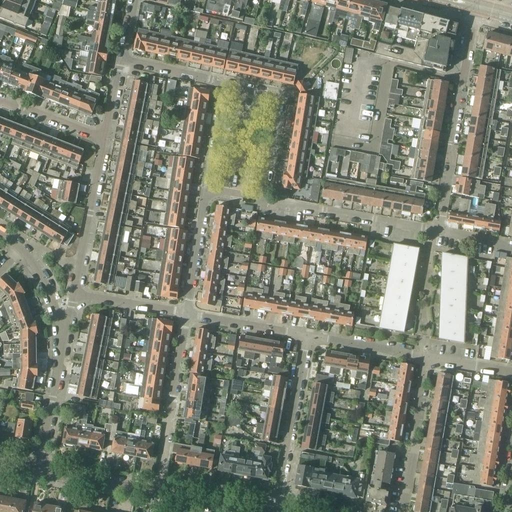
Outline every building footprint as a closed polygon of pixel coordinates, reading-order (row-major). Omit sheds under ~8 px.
[(5,0),(5,1),(32,11),(35,3),(28,0),(5,0)] [(208,0),(206,11),(215,13),(218,3),(218,0),(208,0)] [(218,0),(218,3),(215,13),(228,16),(231,0),(218,0)] [(236,0),(231,18),(243,21),(248,0),(236,0)] [(297,0),(298,0),(297,3),(298,3),(303,5),(301,15),(305,16),(309,0),(297,0)] [(316,37),(325,6),(326,0),(313,0),(313,3),(304,34),(316,37)] [(326,0),(325,6),(330,7),(329,12),(330,12),(327,23),(332,25),(333,23),(334,19),(333,19),(338,0),(326,0)] [(334,19),(333,23),(337,24),(339,18),(345,20),(347,12),(350,0),(338,0),(333,19),(334,19)] [(350,0),(347,12),(345,20),(352,22),(350,28),(355,29),(362,0),(350,0)] [(365,0),(362,0),(355,29),(359,30),(363,16),(370,18),(375,1),(369,0),(368,0),(368,1),(365,0)] [(4,5),(2,9),(29,20),(32,11),(5,1),(3,4),(4,5)] [(60,9),(62,4),(55,1),(52,9),(59,12),(60,9)] [(370,18),(369,22),(375,24),(373,29),(379,31),(386,6),(381,4),(381,3),(375,1),(370,18)] [(90,7),(89,11),(97,13),(113,16),(114,12),(115,13),(117,6),(99,3),(97,8),(90,7)] [(147,10),(148,11),(153,11),(153,10),(154,6),(148,5),(144,4),(142,12),(146,13),(147,10)] [(67,17),(68,18),(71,8),(62,6),(60,10),(60,12),(59,12),(58,16),(60,16),(67,17)] [(389,8),(381,39),(393,42),(394,36),(401,10),(395,8),(394,9),(389,8)] [(0,12),(1,13),(0,14),(0,18),(25,28),(29,20),(2,9),(0,11),(0,12)] [(394,36),(416,42),(424,16),(401,10),(394,36)] [(89,11),(87,21),(111,26),(112,21),(114,22),(115,16),(113,16),(97,13),(89,11)] [(64,28),(67,17),(60,16),(57,27),(64,29),(64,28)] [(424,16),(416,42),(415,49),(396,44),(392,45),(379,41),(375,55),(434,70),(443,72),(442,72),(446,73),(447,66),(451,67),(453,57),(450,56),(451,52),(453,52),(455,42),(454,42),(455,37),(456,37),(457,36),(456,36),(457,34),(458,35),(460,29),(459,28),(459,25),(424,16)] [(87,21),(86,25),(94,27),(93,33),(111,36),(112,29),(111,29),(111,26),(87,21)] [(54,36),(63,38),(63,37),(62,37),(63,33),(64,29),(57,27),(56,36),(54,36)] [(135,46),(134,50),(145,53),(145,52),(150,32),(139,29),(138,35),(137,35),(136,41),(136,40),(134,45),(135,46)] [(14,37),(25,41),(25,40),(27,35),(17,31),(14,37)] [(150,32),(145,52),(156,54),(161,34),(150,32)] [(78,41),(83,42),(108,46),(108,42),(110,42),(111,36),(93,33),(92,38),(91,39),(78,36),(78,41)] [(488,33),(484,50),(496,53),(500,36),(488,33)] [(161,34),(156,54),(167,57),(172,37),(161,34)] [(27,35),(25,40),(25,41),(24,44),(33,48),(37,39),(27,35)] [(61,48),(63,38),(54,36),(53,43),(55,46),(61,48)] [(334,36),(332,43),(338,44),(340,40),(340,38),(334,36)] [(494,61),(493,68),(498,68),(499,62),(500,54),(501,55),(507,56),(511,40),(500,36),(496,53),(494,61)] [(172,37),(167,57),(178,59),(183,39),(172,37)] [(178,59),(190,62),(194,42),(183,39),(178,59)] [(352,40),(351,46),(359,48),(361,42),(352,40)] [(48,41),(47,41),(46,46),(44,49),(50,52),(53,46),(47,44),(48,41)] [(216,47),(212,67),(223,70),(228,50),(229,44),(218,41),(216,47)] [(83,42),(81,51),(90,53),(108,56),(109,50),(107,49),(108,46),(83,42)] [(194,42),(190,62),(201,65),(205,45),(194,42)] [(205,45),(201,65),(212,67),(216,47),(205,45)] [(351,65),(353,53),(354,50),(346,49),(344,63),(351,65)] [(70,60),(71,59),(72,53),(58,50),(63,58),(70,60)] [(230,50),(225,70),(237,73),(241,53),(230,50)] [(264,58),(259,78),(271,80),(275,60),(268,59),(270,53),(266,52),(264,58)] [(80,58),(79,61),(79,62),(104,66),(104,62),(106,63),(108,56),(90,53),(88,59),(80,57),(80,58)] [(241,53),(237,73),(248,75),(253,55),(241,53)] [(253,55),(248,75),(259,78),(264,58),(253,55)] [(6,57),(0,73),(0,80),(2,82),(2,83),(6,85),(6,83),(8,84),(14,69),(16,63),(10,60),(11,59),(6,57)] [(73,60),(71,59),(70,60),(63,58),(71,71),(73,60)] [(275,60),(271,80),(282,83),(286,63),(275,60)] [(79,62),(79,66),(87,68),(86,73),(102,76),(102,75),(103,75),(104,71),(103,70),(104,66),(79,62)] [(9,84),(8,85),(13,87),(13,86),(18,88),(27,65),(22,63),(19,71),(14,69),(8,84),(9,84)] [(286,63),(282,83),(293,86),(298,66),(286,63)] [(27,65),(18,88),(21,89),(21,90),(27,93),(36,69),(27,65)] [(394,67),(391,84),(397,85),(398,81),(401,82),(401,83),(403,83),(406,70),(394,67)] [(481,68),(479,78),(499,81),(501,71),(492,70),(481,68)] [(36,69),(27,93),(38,97),(44,81),(38,79),(41,71),(36,69)] [(44,81),(38,97),(44,100),(45,98),(48,99),(56,77),(53,76),(50,83),(44,81)] [(56,77),(48,99),(53,101),(52,103),(57,104),(57,103),(59,103),(64,88),(66,83),(61,81),(61,79),(56,77)] [(479,78),(478,88),(498,91),(499,81),(479,78)] [(168,80),(166,95),(174,96),(177,82),(168,80)] [(429,80),(427,90),(447,94),(448,84),(429,80)] [(134,81),(132,92),(152,95),(154,85),(134,81)] [(64,88),(59,103),(59,104),(59,105),(63,107),(64,105),(68,107),(77,85),(73,83),(73,85),(72,85),(66,83),(64,88)] [(326,83),(325,91),(337,93),(338,85),(326,83)] [(402,96),(403,90),(397,89),(397,85),(391,84),(389,94),(402,96)] [(77,85),(68,107),(73,109),(72,110),(78,112),(78,111),(78,112),(79,111),(83,96),(83,95),(85,95),(86,91),(81,90),(82,87),(77,85)] [(184,92),(183,98),(188,99),(187,99),(208,102),(210,91),(205,91),(206,90),(201,89),(200,90),(194,89),(189,88),(188,93),(184,92)] [(478,88),(476,97),(496,101),(498,91),(478,88)] [(79,111),(78,112),(91,117),(100,95),(86,90),(86,91),(85,95),(83,95),(83,96),(79,111)] [(427,90),(425,100),(445,104),(447,94),(427,90)] [(337,93),(325,91),(323,99),(335,101),(337,93)] [(132,92),(130,101),(156,106),(157,102),(151,100),(152,95),(132,92)] [(389,94),(387,104),(394,105),(398,106),(399,99),(404,100),(405,97),(402,96),(389,94)] [(299,95),(298,107),(318,110),(320,98),(314,97),(299,95)] [(476,97),(474,107),(494,111),(496,101),(476,97)] [(187,99),(186,110),(206,114),(208,102),(187,99)] [(425,100),(423,110),(443,114),(445,104),(425,100)] [(130,101),(128,111),(148,115),(149,109),(155,110),(156,106),(130,101)] [(298,107),(296,118),(316,121),(318,110),(298,107)] [(474,107),(472,117),(492,121),(494,111),(474,107)] [(186,110),(184,122),(204,125),(206,114),(186,110)] [(423,110),(421,120),(441,124),(443,114),(423,110)] [(128,111),(126,121),(152,126),(153,121),(147,120),(148,115),(128,111)] [(472,117),(471,127),(491,131),(496,132),(497,122),(492,121),(472,117)] [(296,118),(294,129),(314,133),(316,121),(296,118)] [(421,120),(420,130),(440,134),(441,124),(421,120)] [(126,121),(124,131),(144,134),(145,129),(151,130),(152,126),(126,121)] [(8,122),(1,141),(10,144),(17,125),(8,122)] [(184,122),(182,133),(202,136),(204,125),(184,122)] [(390,125),(384,123),(382,134),(393,136),(394,129),(390,129),(390,125)] [(19,126),(11,145),(21,149),(28,130),(19,126)] [(471,127),(469,137),(489,141),(491,131),(471,127)] [(294,129),(292,141),(312,144),(316,145),(318,133),(314,133),(294,129)] [(28,130),(21,149),(30,152),(37,133),(28,130)] [(420,130),(418,140),(438,143),(440,134),(420,130)] [(122,140),(122,142),(142,146),(142,144),(148,145),(149,141),(143,140),(144,134),(124,131),(122,140)] [(37,133),(30,152),(40,156),(47,137),(37,133)] [(182,133),(180,144),(201,147),(202,136),(182,133)] [(392,141),(393,136),(382,134),(381,143),(387,144),(388,140),(392,141)] [(47,137),(40,156),(50,159),(57,141),(47,137)] [(469,137),(467,147),(487,151),(489,141),(469,137)] [(418,140),(416,149),(436,153),(438,143),(418,140)] [(57,141),(50,159),(59,163),(66,144),(57,141)] [(292,141),(290,152),(310,156),(312,144),(292,141)] [(122,143),(120,152),(140,156),(141,151),(147,152),(148,148),(142,147),(142,146),(122,142),(122,143)] [(381,143),(379,152),(391,154),(392,145),(387,144),(381,143)] [(66,144),(59,163),(68,167),(75,148),(66,144)] [(180,144),(178,156),(199,159),(201,147),(180,144)] [(467,147),(465,156),(486,160),(487,151),(467,147)] [(75,148),(68,167),(73,168),(77,170),(79,164),(84,151),(75,148)] [(340,156),(341,150),(331,148),(329,161),(337,163),(338,156),(340,156)] [(410,148),(408,158),(414,160),(434,163),(436,153),(416,149),(410,148)] [(351,152),(341,150),(340,156),(344,157),(344,160),(349,161),(351,152)] [(120,152),(118,162),(144,168),(145,164),(139,162),(140,156),(120,152)] [(290,152),(288,164),(308,167),(310,156),(290,152)] [(351,152),(349,161),(349,162),(359,164),(360,160),(361,154),(351,152)] [(391,154),(379,152),(387,162),(386,164),(393,166),(400,167),(400,163),(390,161),(391,154)] [(367,173),(368,168),(369,161),(370,162),(371,155),(361,154),(360,160),(362,160),(360,172),(367,173)] [(375,169),(378,170),(379,163),(380,158),(377,157),(371,155),(370,162),(368,173),(374,174),(375,169)] [(465,156),(463,166),(474,168),(484,170),(484,168),(486,160),(465,156)] [(174,157),(172,169),(193,172),(194,160),(174,157)] [(413,168),(412,170),(433,173),(434,168),(434,163),(414,160),(413,168)] [(117,168),(116,172),(136,176),(137,171),(143,172),(144,168),(118,162),(117,168)] [(286,174),(286,175),(302,177),(306,178),(308,167),(288,164),(286,174)] [(463,168),(462,176),(462,177),(482,180),(484,170),(474,168),(463,166),(463,168)] [(172,169),(171,180),(191,183),(193,172),(172,169)] [(412,170),(411,180),(431,183),(433,173),(412,170)] [(116,172),(114,182),(140,187),(141,183),(135,182),(136,176),(116,172)] [(500,173),(494,172),(492,182),(498,183),(499,182),(500,173)] [(284,179),(282,189),(291,190),(291,189),(300,190),(299,189),(302,177),(286,175),(286,174),(284,174),(283,179),(284,179)] [(33,176),(32,176),(28,184),(34,187),(37,180),(38,179),(33,176)] [(5,178),(0,185),(0,204),(10,189),(5,186),(8,181),(5,178)] [(326,178),(323,198),(333,199),(336,179),(326,178)] [(456,183),(456,186),(485,191),(486,187),(485,187),(479,186),(480,182),(460,178),(459,184),(456,183)] [(336,179),(333,199),(343,201),(346,181),(336,179)] [(366,185),(362,205),(372,206),(376,186),(377,181),(367,179),(366,185)] [(54,180),(52,189),(58,190),(58,191),(78,195),(80,185),(60,181),(54,180)] [(171,180),(169,192),(189,195),(191,183),(171,180)] [(346,181),(343,201),(352,203),(356,183),(346,181)] [(114,182),(112,192),(132,196),(133,191),(139,192),(140,187),(114,182)] [(356,183),(352,203),(362,205),(366,185),(356,183)] [(376,186),(372,206),(382,208),(385,188),(376,186)] [(405,192),(402,212),(412,213),(415,193),(415,194),(417,187),(416,187),(412,186),(412,188),(411,188),(410,192),(405,192)] [(456,186),(455,189),(458,189),(457,195),(470,197),(477,198),(477,199),(483,200),(484,195),(485,191),(456,186)] [(10,189),(0,204),(0,206),(8,212),(22,189),(18,187),(15,192),(10,189)] [(385,188),(382,208),(392,210),(395,190),(385,188)] [(24,190),(10,213),(18,218),(29,201),(24,198),(27,192),(24,190)] [(53,190),(51,198),(56,201),(76,205),(78,195),(58,191),(53,190)] [(395,190),(392,210),(402,212),(405,192),(395,190)] [(112,192),(110,202),(136,207),(137,203),(131,202),(132,196),(112,192)] [(169,192),(167,203),(187,206),(189,195),(169,192)] [(311,192),(309,199),(317,200),(318,193),(311,192)] [(415,193),(412,213),(422,215),(425,195),(420,194),(415,194),(415,193)] [(29,201),(18,218),(27,223),(40,201),(36,198),(33,203),(29,201)] [(451,213),(449,222),(462,224),(466,201),(461,200),(458,214),(451,213)] [(40,201),(27,223),(36,229),(46,211),(41,208),(44,203),(40,201)] [(466,201),(462,224),(474,227),(476,217),(468,216),(471,201),(466,201)] [(110,202),(108,212),(128,216),(129,210),(135,211),(136,207),(110,202)] [(167,203),(165,214),(185,217),(187,206),(167,203)] [(476,217),(474,227),(487,229),(491,205),(486,204),(484,213),(477,211),(476,217)] [(491,205),(487,229),(500,231),(501,222),(494,221),(496,206),(491,205)] [(217,207),(215,218),(235,221),(236,216),(230,215),(230,209),(228,209),(217,207)] [(46,211),(36,229),(44,234),(58,211),(54,209),(50,214),(46,211)] [(58,211),(44,234),(53,239),(63,222),(58,219),(61,214),(58,211)] [(106,222),(106,223),(132,228),(132,227),(133,223),(133,222),(127,221),(128,216),(108,212),(106,222)] [(165,214),(163,226),(184,229),(185,217),(165,214)] [(215,218),(213,229),(227,231),(228,226),(234,227),(235,221),(215,218)] [(259,219),(256,232),(262,233),(261,239),(267,240),(270,221),(259,219)] [(270,221),(267,240),(272,240),(273,235),(278,236),(279,236),(281,222),(270,221)] [(63,222),(53,239),(61,245),(63,242),(69,232),(72,228),(63,222)] [(278,236),(277,241),(278,241),(283,242),(283,243),(289,244),(292,224),(281,222),(279,236),(278,236)] [(106,224),(104,234),(123,238),(124,233),(131,234),(132,230),(132,228),(106,223),(106,224)] [(292,224),(289,244),(294,244),(295,239),(300,240),(302,226),(292,224)] [(302,226),(300,240),(305,240),(304,246),(310,247),(313,228),(302,226)] [(313,228),(310,247),(315,248),(314,252),(320,253),(321,249),(322,244),(324,230),(313,228)] [(167,229),(165,240),(185,244),(187,232),(167,229)] [(213,229),(212,240),(231,243),(232,238),(226,237),(227,231),(213,229)] [(322,244),(321,249),(332,251),(335,232),(324,230),(322,244)] [(69,232),(63,242),(68,246),(74,236),(69,232)] [(335,232),(332,251),(337,252),(338,246),(344,247),(346,234),(335,232)] [(104,234),(102,244),(128,249),(128,246),(122,244),(123,238),(104,234)] [(346,234),(344,247),(349,248),(348,254),(353,255),(357,236),(346,234)] [(357,236),(353,255),(359,256),(360,250),(365,251),(368,238),(357,236)] [(143,240),(141,248),(149,249),(150,241),(143,240)] [(165,240),(163,252),(184,255),(185,244),(165,240)] [(212,240),(210,250),(223,252),(224,247),(231,248),(231,243),(212,240)] [(102,244),(100,254),(120,258),(121,253),(127,254),(128,249),(102,244)] [(418,256),(419,250),(395,246),(392,262),(416,267),(416,256),(418,256)] [(210,250),(208,261),(228,264),(229,259),(222,258),(223,252),(210,250)] [(163,252),(162,263),(182,266),(184,255),(163,252)] [(100,254),(98,264),(124,269),(125,264),(119,263),(120,258),(100,254)] [(445,261),(443,271),(467,276),(467,259),(443,254),(442,260),(445,261)] [(297,258),(295,268),(302,269),(303,261),(302,259),(297,258)] [(208,261),(207,272),(220,274),(221,269),(227,270),(228,264),(208,261)] [(416,267),(392,262),(389,279),(413,283),(414,272),(415,273),(416,267)] [(162,263),(160,274),(180,277),(182,266),(162,263)] [(98,264),(96,273),(116,277),(117,271),(123,273),(124,269),(98,264)] [(511,269),(505,268),(503,279),(511,280),(511,269)] [(467,276),(443,271),(442,271),(441,277),(444,278),(442,288),(466,293),(467,276)] [(207,272),(205,283),(224,286),(225,281),(224,281),(225,275),(220,274),(207,272)] [(96,273),(94,283),(109,286),(114,287),(116,277),(96,273)] [(6,274),(0,280),(0,293),(13,281),(6,274)] [(160,274),(158,285),(178,289),(180,277),(160,274)] [(128,277),(125,292),(126,292),(134,293),(136,282),(136,278),(135,278),(128,277)] [(413,283),(389,279),(386,295),(410,300),(411,289),(412,289),(413,283)] [(511,280),(503,279),(501,289),(511,290),(511,280)] [(13,281),(0,293),(0,297),(1,299),(6,295),(8,298),(22,289),(19,284),(17,285),(13,281)] [(136,282),(134,293),(143,294),(144,283),(140,283),(136,282)] [(205,283),(203,294),(217,296),(218,291),(223,292),(224,286),(205,283)] [(158,285),(156,296),(161,297),(168,298),(167,299),(172,300),(173,299),(177,300),(179,289),(178,289),(158,285)] [(258,290),(255,310),(265,312),(268,298),(267,298),(269,288),(264,287),(263,291),(258,290)] [(466,293),(442,288),(441,294),(443,295),(441,305),(466,309),(466,293)] [(10,301),(4,303),(6,308),(26,301),(23,295),(25,293),(22,289),(8,298),(10,301)] [(246,294),(243,308),(255,310),(258,290),(254,289),(253,289),(253,290),(247,289),(246,294)] [(511,290),(501,289),(500,298),(511,300),(511,290)] [(268,298),(265,312),(276,314),(280,294),(275,293),(273,299),(268,298)] [(203,294),(202,305),(217,307),(218,307),(221,308),(222,304),(221,304),(222,297),(217,296),(203,294)] [(280,294),(276,314),(287,316),(290,302),(291,296),(285,295),(280,294)] [(411,300),(410,300),(386,295),(383,312),(407,316),(408,305),(409,306),(411,300)] [(290,302),(287,316),(298,318),(301,298),(296,297),(294,303),(290,302)] [(323,302),(319,321),(330,323),(334,304),(335,298),(329,297),(328,303),(323,302)] [(301,298),(298,318),(308,320),(311,306),(305,305),(307,299),(301,298)] [(499,308),(498,308),(511,310),(511,300),(500,298),(499,308)] [(2,310),(1,311),(3,319),(5,318),(9,317),(9,316),(29,309),(26,301),(6,308),(2,310)] [(311,306),(308,320),(319,321),(323,302),(317,301),(316,307),(311,306)] [(334,304),(330,323),(341,325),(343,316),(345,306),(340,305),(334,304)] [(465,326),(466,309),(441,305),(440,311),(443,312),(441,322),(465,326)] [(343,316),(341,325),(352,327),(355,314),(349,313),(350,307),(345,306),(343,316)] [(511,310),(498,308),(497,318),(511,320),(511,310)] [(29,309),(9,316),(9,317),(12,325),(16,324),(32,317),(29,309)] [(408,316),(407,316),(383,312),(380,329),(405,333),(404,333),(405,322),(407,322),(408,316)] [(93,315),(91,325),(111,329),(113,319),(93,315)] [(32,317),(16,324),(18,328),(20,327),(21,332),(37,329),(36,323),(34,323),(32,317)] [(511,320),(497,318),(495,328),(511,330),(511,320)] [(149,319),(148,329),(151,330),(171,333),(171,334),(172,334),(174,322),(169,322),(169,321),(164,321),(158,320),(149,319)] [(465,326),(441,322),(440,322),(439,328),(442,329),(440,339),(440,340),(464,344),(465,326)] [(91,325),(89,335),(109,339),(111,329),(91,325)] [(511,330),(495,328),(494,337),(511,340),(511,330)] [(21,336),(19,336),(19,341),(21,341),(36,341),(36,335),(38,334),(37,329),(21,332),(21,336)] [(151,330),(149,341),(169,344),(171,334),(171,333),(151,330)] [(198,330),(196,341),(215,343),(216,338),(210,337),(211,332),(198,330)] [(89,335),(87,345),(107,349),(109,339),(89,335)] [(230,335),(228,346),(235,347),(236,336),(230,335)] [(241,337),(239,350),(245,351),(244,359),(249,360),(252,339),(241,337)] [(511,340),(494,337),(492,348),(511,350),(511,340)] [(252,339),(249,360),(254,361),(255,352),(261,353),(264,341),(252,339)] [(21,346),(4,346),(4,350),(36,350),(36,341),(21,341),(21,346)] [(149,341),(147,352),(167,356),(169,344),(149,341)] [(196,341),(194,351),(207,353),(208,348),(214,349),(215,343),(196,341)] [(261,353),(260,362),(265,363),(267,363),(271,364),(274,342),(264,341),(261,353)] [(271,364),(270,367),(276,368),(277,364),(275,364),(277,356),(283,357),(285,344),(274,342),(271,364)] [(85,355),(85,356),(105,360),(105,359),(107,349),(87,345),(85,355)] [(511,350),(492,348),(491,358),(511,361),(511,356),(511,350)] [(36,350),(4,350),(4,354),(13,354),(13,359),(19,359),(21,359),(36,359),(36,350)] [(194,351),(193,362),(212,365),(212,360),(211,360),(211,354),(207,354),(207,353),(194,351)] [(147,352),(145,364),(165,367),(167,356),(147,352)] [(327,352),(325,365),(331,366),(330,374),(335,375),(338,354),(327,352)] [(338,354),(335,375),(339,376),(341,368),(347,369),(349,356),(338,354)] [(85,357),(83,367),(103,371),(105,361),(105,360),(85,356),(85,357)] [(349,356),(347,369),(352,370),(351,378),(356,379),(360,358),(349,356)] [(360,358),(356,379),(361,380),(362,372),(368,373),(371,360),(360,358)] [(21,359),(19,359),(19,364),(21,364),(21,370),(38,371),(38,365),(36,365),(36,359),(21,359)] [(193,362),(191,374),(204,376),(205,370),(211,371),(212,365),(193,362)] [(145,364),(144,375),(164,378),(166,367),(165,367),(145,364)] [(394,368),(393,374),(413,377),(415,367),(400,364),(399,369),(394,368)] [(83,367),(81,377),(101,381),(103,371),(83,367)] [(288,376),(289,370),(276,368),(270,367),(269,367),(268,372),(288,376)] [(18,375),(18,379),(34,382),(35,376),(37,376),(38,371),(21,370),(21,375),(18,375)] [(393,374),(392,380),(397,380),(396,386),(411,388),(413,377),(393,374)] [(144,375),(142,386),(162,390),(164,378),(144,375)] [(333,384),(334,377),(316,375),(315,381),(333,384)] [(439,375),(437,388),(452,390),(454,377),(439,375)] [(189,380),(189,385),(212,389),(213,379),(191,376),(191,379),(189,380)] [(81,377),(79,387),(99,391),(101,381),(81,377)] [(266,381),(265,386),(286,390),(288,379),(275,377),(274,382),(266,381)] [(13,379),(12,388),(33,392),(34,382),(18,379),(13,379)] [(482,383),(481,387),(493,388),(497,389),(511,392),(511,389),(509,389),(510,383),(489,380),(488,384),(484,383),(482,383)] [(315,384),(313,395),(333,399),(334,394),(326,393),(327,387),(315,384)] [(189,385),(188,389),(189,390),(189,394),(210,397),(212,389),(189,385)] [(142,386),(140,398),(160,401),(162,390),(142,386)] [(265,386),(264,391),(272,393),(271,398),(284,400),(286,390),(265,386)] [(390,390),(389,396),(409,399),(411,388),(396,386),(395,391),(390,390)] [(79,387),(77,397),(97,401),(99,391),(79,387)] [(481,387),(480,392),(487,393),(486,397),(507,400),(508,394),(511,394),(511,392),(497,389),(493,388),(481,387)] [(437,388),(435,400),(450,403),(452,390),(437,388)] [(27,393),(25,401),(32,403),(33,394),(27,393)] [(187,396),(186,400),(187,400),(187,402),(209,406),(210,397),(189,394),(188,396),(187,396)] [(313,395),(311,406),(323,408),(325,403),(332,404),(333,399),(313,395)] [(389,396),(388,401),(393,402),(392,407),(407,410),(409,399),(389,396)] [(479,399),(479,403),(508,408),(509,406),(506,405),(507,400),(486,397),(485,400),(479,399)] [(140,398),(138,409),(150,410),(150,411),(154,412),(154,411),(159,412),(161,401),(160,401),(140,398)] [(262,403),(261,407),(282,411),(284,400),(271,398),(270,404),(262,403)] [(113,409),(114,404),(113,404),(114,403),(101,400),(100,407),(113,409)] [(435,400),(433,413),(448,415),(450,403),(435,400)] [(21,408),(33,410),(34,403),(32,403),(25,401),(22,401),(21,408)] [(185,405),(185,410),(208,413),(209,406),(187,402),(187,404),(185,405)] [(357,414),(359,414),(363,415),(365,404),(359,403),(357,414)] [(479,403),(478,408),(484,409),(484,413),(505,416),(505,410),(508,410),(508,408),(479,403)] [(70,410),(84,413),(84,409),(85,407),(71,404),(70,410)] [(311,406),(309,417),(329,420),(330,415),(323,413),(323,408),(311,406)] [(261,407),(260,412),(268,414),(267,420),(280,422),(282,411),(261,407)] [(386,412),(385,417),(405,421),(407,410),(392,407),(391,413),(386,412)] [(83,420),(78,446),(83,447),(84,449),(87,450),(89,448),(89,449),(92,433),(93,428),(94,426),(86,425),(88,415),(85,414),(86,410),(84,409),(84,413),(82,420),(83,420)] [(185,410),(184,414),(185,415),(185,419),(206,422),(208,413),(185,410)] [(433,413),(431,425),(446,428),(448,415),(433,413)] [(484,413),(482,422),(503,426),(505,416),(484,413)] [(228,426),(234,427),(236,416),(230,415),(228,426)] [(142,421),(142,422),(156,425),(157,421),(157,419),(143,416),(142,421)] [(234,427),(241,428),(242,422),(242,419),(243,417),(236,416),(234,427)] [(309,417),(307,427),(320,430),(321,424),(329,425),(329,420),(309,417)] [(385,417),(384,423),(389,424),(389,429),(403,431),(405,421),(385,417)] [(63,436),(62,442),(64,443),(63,444),(66,444),(66,446),(73,447),(73,446),(78,446),(83,420),(82,420),(78,419),(77,425),(76,425),(75,430),(66,428),(65,437),(63,436)] [(128,439),(125,455),(126,455),(127,456),(130,457),(131,456),(136,457),(139,441),(140,436),(140,431),(141,431),(142,422),(142,421),(138,420),(135,435),(129,434),(128,439)] [(258,423),(257,429),(279,432),(280,422),(267,420),(266,425),(258,423)] [(19,421),(16,437),(22,438),(23,439),(26,440),(28,439),(29,439),(32,423),(19,421)] [(482,422),(481,432),(501,436),(503,426),(482,422)] [(112,425),(109,441),(115,442),(113,453),(118,453),(119,455),(123,456),(124,455),(125,455),(128,439),(115,437),(118,424),(112,423),(112,425)] [(92,433),(89,449),(91,449),(91,450),(95,451),(97,450),(102,451),(104,440),(109,441),(112,425),(105,424),(104,430),(100,429),(93,428),(92,433)] [(431,425),(428,438),(443,441),(446,428),(431,425)] [(307,427),(305,438),(326,442),(326,436),(320,435),(319,435),(320,430),(307,427)] [(257,429),(257,434),(265,435),(264,441),(277,443),(279,432),(257,429)] [(383,433),(382,439),(390,440),(401,442),(403,431),(389,429),(388,434),(383,433)] [(139,441),(136,457),(142,458),(141,459),(148,460),(148,459),(151,460),(151,459),(153,459),(154,453),(152,452),(154,444),(144,442),(144,441),(146,432),(140,431),(140,436),(139,441)] [(360,431),(359,436),(369,438),(373,438),(378,439),(379,434),(360,431)] [(481,432),(479,442),(500,446),(501,436),(481,432)] [(305,438),(303,449),(316,451),(317,445),(325,446),(326,442),(305,438)] [(428,438),(426,450),(441,453),(443,441),(428,438)] [(479,442),(478,452),(498,455),(500,446),(479,442)] [(173,444),(172,453),(177,455),(176,463),(188,465),(191,447),(173,444)] [(256,444),(255,451),(260,452),(260,455),(259,458),(259,462),(256,477),(256,479),(263,480),(263,479),(267,479),(268,478),(269,478),(270,472),(271,472),(272,465),(270,465),(271,459),(263,457),(264,452),(264,453),(265,446),(256,444)] [(191,447),(188,465),(200,467),(203,449),(191,447)] [(203,449),(200,467),(212,469),(214,457),(215,451),(203,449)] [(426,450),(424,463),(439,465),(441,453),(426,450)] [(223,456),(220,471),(221,471),(221,473),(227,473),(227,472),(232,473),(235,458),(235,455),(230,454),(231,451),(223,452),(223,456)] [(301,452),(295,486),(309,489),(315,455),(301,452)] [(374,483),(390,485),(392,474),(393,474),(393,470),(392,470),(394,460),(395,460),(396,457),(395,457),(395,455),(379,452),(374,483)] [(471,455),(470,459),(499,464),(500,461),(498,461),(498,455),(478,452),(477,456),(471,455)] [(235,458),(232,473),(237,474),(237,476),(243,477),(246,460),(238,459),(239,455),(235,455),(235,458)] [(315,455),(309,489),(321,491),(321,489),(324,474),(326,462),(327,457),(315,455)] [(246,460),(243,477),(251,478),(251,476),(256,477),(259,462),(259,458),(247,456),(246,460)] [(470,459),(469,464),(476,465),(475,469),(496,472),(497,466),(499,466),(499,464),(470,459)] [(424,463),(422,475),(437,478),(439,465),(424,463)] [(468,471),(467,476),(497,480),(497,477),(495,477),(496,472),(475,469),(475,472),(468,471)] [(345,495),(345,496),(349,497),(349,498),(356,500),(356,497),(363,498),(367,474),(359,473),(357,480),(351,479),(352,478),(348,477),(348,479),(345,495)] [(324,474),(321,489),(327,490),(326,492),(333,493),(334,491),(336,477),(324,474)] [(422,475),(420,488),(435,490),(437,478),(422,475)] [(467,476),(467,479),(473,480),(473,484),(493,488),(494,482),(496,483),(497,480),(467,476)] [(336,477),(334,491),(339,492),(338,494),(345,495),(348,479),(336,477)] [(452,494),(451,499),(465,502),(466,497),(468,486),(454,484),(453,485),(452,494)] [(464,509),(463,511),(477,511),(481,490),(475,489),(474,487),(468,486),(466,502),(465,502),(464,509)] [(389,490),(369,487),(366,502),(372,503),(371,504),(375,505),(375,504),(378,504),(378,505),(381,506),(381,505),(387,506),(389,490)] [(420,488),(418,500),(432,503),(435,490),(420,488)] [(481,490),(477,511),(488,511),(489,510),(491,510),(494,493),(490,492),(481,490)] [(0,498),(0,511),(10,511),(13,500),(11,500),(11,499),(6,498),(6,499),(0,498)] [(13,500),(10,511),(28,511),(30,507),(25,506),(25,502),(19,501),(18,500),(15,500),(14,500),(13,500)] [(418,500),(415,511),(430,511),(432,503),(418,500)] [(453,502),(450,511),(463,511),(464,509),(457,507),(457,503),(453,502)]
